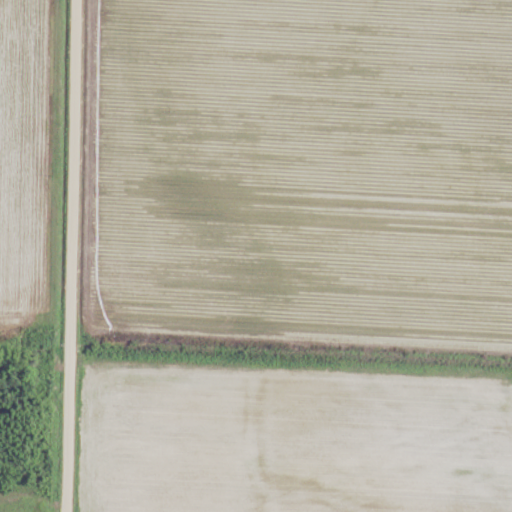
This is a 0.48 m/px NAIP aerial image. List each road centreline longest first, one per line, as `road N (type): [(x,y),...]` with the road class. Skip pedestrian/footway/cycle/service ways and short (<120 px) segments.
road 1 (residential): [(65,511),(75,0)]
road 2 (residential): [(511,377),(69,361)]
